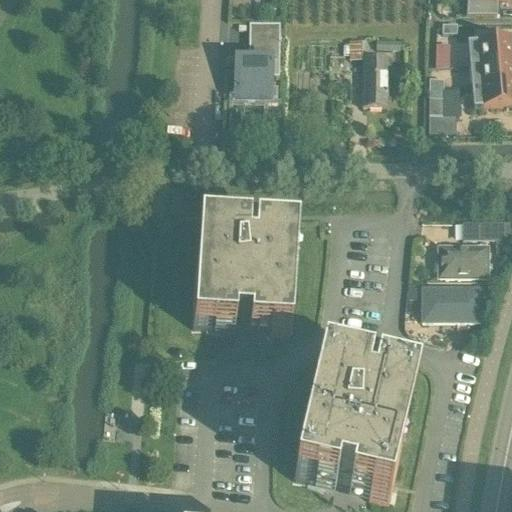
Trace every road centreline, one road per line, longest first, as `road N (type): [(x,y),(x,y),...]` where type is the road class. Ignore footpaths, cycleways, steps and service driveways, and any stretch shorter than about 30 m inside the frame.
road 1 (residential): [(208,177),(411,167),(511,172)]
road 2 (residential): [(385,345),(404,238),(390,223),(351,226),(341,236),(328,337)]
road 3 (residential): [(385,345),(444,369),(418,511)]
road 4 (residential): [(19,506),(43,499),(200,511)]
road 5 (residential): [(208,177),(215,0)]
